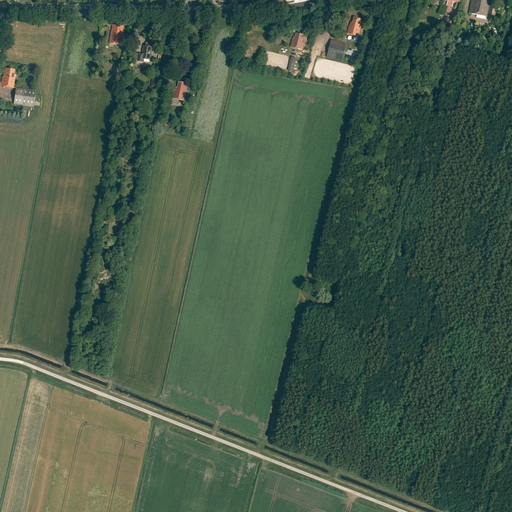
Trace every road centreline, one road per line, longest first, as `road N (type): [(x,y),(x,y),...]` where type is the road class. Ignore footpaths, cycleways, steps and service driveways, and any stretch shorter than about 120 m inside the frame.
road 1 (unclassified): [(402,511),(0,359)]
road 2 (secondary): [(272,9),(0,10)]
